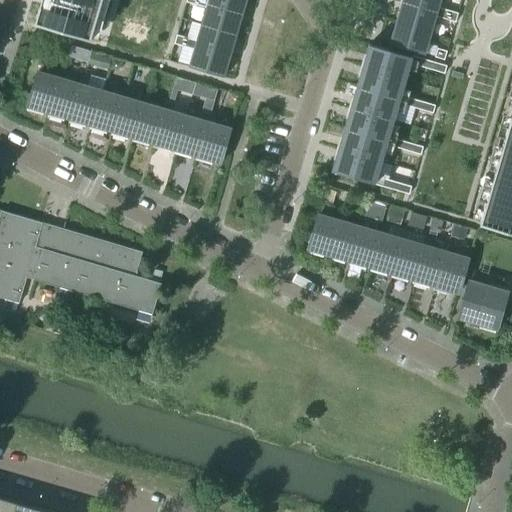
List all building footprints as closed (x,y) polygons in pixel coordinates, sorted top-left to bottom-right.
[(44,6),(39,23),(94,39),(104,0),(56,0),(54,9),(44,6)] [(207,0),(207,4),(242,14),(246,0),(207,0)] [(401,0),(401,2),(436,12),(439,0),(401,0)] [(401,2),(395,22),(430,33),(436,12),(401,2)] [(207,4),(201,24),(236,34),(242,14),(207,4)] [(438,8),(436,16),(455,22),(458,13),(438,8)] [(395,22),(389,44),(424,54),(430,33),(395,22)] [(201,24),(195,45),(230,55),(236,34),(201,24)] [(176,35),(174,44),(193,49),(196,41),(176,35)] [(364,180),(374,183),(381,161),(387,141),(393,120),(399,99),(405,78),(411,57),(387,50),(369,44),(362,66),(356,87),(350,107),(344,128),(338,149),(332,170),(331,171),(364,180)] [(195,45),(188,66),(223,77),(230,55),(195,45)] [(437,48),(434,57),(444,60),(446,51),(437,48)] [(433,70),(444,74),(446,66),(435,63),(423,59),(412,56),(412,57),(410,64),(433,70)] [(112,59),(108,70),(115,72),(120,69),(122,62),(112,59)] [(28,106),(26,110),(27,110),(42,114),(43,111),(49,112),(48,116),(49,117),(61,79),(58,78),(43,74),(39,72),(38,72),(37,72),(35,80),(34,84),(27,106),(28,106)] [(184,93),(187,81),(176,78),(172,89),(184,93)] [(61,79),(49,117),(63,121),(64,117),(70,118),(69,122),(70,123),(81,85),(78,84),(61,79)] [(81,85),(70,123),(84,127),(85,123),(91,125),(90,128),(91,129),(103,91),(100,90),(87,86),(83,85),(81,85)] [(203,86),(200,97),(214,101),(217,90),(203,86)] [(103,91),(91,129),(105,133),(106,129),(112,131),(111,135),(113,135),(124,97),(121,96),(103,91)] [(398,103),(410,107),(421,110),(432,113),(435,106),(423,102),(412,99),(401,96),(398,103)] [(124,97),(113,135),(126,139),(127,135),(133,137),(132,141),(134,141),(145,104),(143,103),(129,99),(125,98),(124,97)] [(145,104),(134,141),(147,145),(149,142),(154,143),(153,147),(155,148),(166,110),(163,109),(145,104)] [(480,221),(479,223),(511,232),(511,109),(507,127),(501,148),(498,158),(495,169),(489,190),(483,210),(480,221)] [(166,110),(155,148),(169,152),(170,148),(175,149),(174,153),(175,154),(186,116),(185,115),(171,111),(167,110),(166,110)] [(186,116),(175,154),(190,158),(191,154),(196,156),(195,160),(196,160),(207,122),(205,121),(186,116)] [(207,122),(196,160),(211,164),(212,160),(219,162),(220,163),(230,129),(229,128),(213,124),(209,123),(207,122)] [(386,145),(397,148),(409,151),(420,155),(422,147),(411,144),(400,140),(389,137),(388,137),(386,145)] [(409,194),(411,187),(377,177),(375,183),(374,184),(386,188),(392,190),(397,191),(404,193),(409,194)] [(325,189),(320,205),(321,206),(330,208),(335,192),(326,189),(325,189)] [(369,203),(364,219),(380,224),(385,208),(369,203)] [(391,207),(386,224),(397,227),(402,210),(391,207)] [(26,277),(33,279),(33,280),(34,280),(34,278),(47,282),(46,283),(47,283),(48,282),(60,286),(60,287),(61,286),(73,289),(73,291),(74,291),(74,290),(86,293),(86,294),(87,294),(99,297),(99,299),(100,299),(100,298),(112,301),(112,302),(113,303),(113,301),(125,305),(125,306),(126,306),(126,305),(138,309),(138,310),(139,310),(139,309),(151,312),(151,314),(152,314),(161,283),(160,283),(159,284),(134,277),(142,252),(141,252),(140,254),(128,250),(128,249),(127,249),(127,250),(115,246),(115,245),(114,245),(114,246),(102,242),(102,241),(101,241),(101,242),(89,239),(89,238),(88,237),(88,238),(76,235),(76,234),(75,233),(75,235),(62,231),(63,229),(62,229),(60,236),(48,232),(50,225),(1,211),(0,213),(0,297),(18,303),(26,277)] [(411,213),(407,226),(422,230),(426,217),(411,213)] [(308,248),(306,252),(307,252),(322,257),(323,253),(329,255),(328,258),(328,259),(340,221),(337,220),(318,215),(317,214),(307,248),(308,248)] [(432,219),(429,231),(439,233),(442,221),(432,219)] [(340,221),(328,259),(343,263),(344,259),(350,261),(349,265),(350,265),(361,227),(346,223),(342,221),(340,221)] [(454,225),(450,237),(463,240),(466,229),(454,225)] [(361,227),(350,265),(364,269),(365,265),(371,267),(370,271),(371,271),(382,233),(380,233),(367,229),(362,227),(361,227)] [(382,233),(371,271),(385,275),(386,272),(392,273),(391,277),(392,277),(403,239),(388,235),(384,234),(382,233)] [(403,239),(392,277),(406,282),(408,278),(413,279),(412,283),(413,284),(424,246),(422,245),(403,239)] [(424,246),(413,284),(428,288),(429,284),(434,286),(433,289),(434,290),(446,252),(445,252),(437,249),(430,247),(426,246),(424,246)] [(446,252),(434,290),(449,294),(450,290),(458,293),(468,258),(450,253),(446,252)] [(466,267),(464,275),(471,277),(474,269),(466,267)] [(457,317),(459,318),(480,324),(479,328),(495,333),(496,329),(497,329),(504,304),(507,292),(476,283),(468,280),(457,317)] [(0,511),(13,511),(16,502),(0,497),(0,511)] [(34,511),(36,508),(16,502),(13,511),(34,511)]
